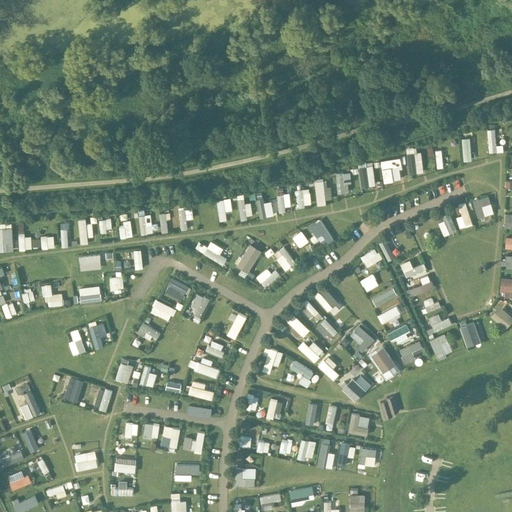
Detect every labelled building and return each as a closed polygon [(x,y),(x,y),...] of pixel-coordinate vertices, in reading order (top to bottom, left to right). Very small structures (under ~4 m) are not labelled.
[(488,129),(489,152),(497,152),(495,129),(488,129)] [(462,137),(464,160),(472,159),(470,137),(462,137)] [(437,167),(444,167),(441,148),(435,149),(437,167)] [(407,153),(409,173),(417,172),(415,152),(407,153)] [(381,159),(383,180),(403,178),(400,157),(381,159)] [(359,167),(361,187),(369,186),(367,165),(359,167)] [(336,172),(338,193),(346,192),(343,172),(336,172)] [(317,179),(318,204),(326,204),(326,198),(332,198),(332,186),(327,186),(326,179),(317,179)] [(277,195),(279,212),(285,211),(283,194),(277,195)] [(473,201),(478,217),(485,215),(482,206),(491,203),(489,196),(473,201)] [(238,199),(241,220),(247,219),(244,198),(238,199)] [(273,215),(272,200),(265,201),(264,198),(258,198),(260,217),(273,215)] [(223,199),(217,200),(220,220),(227,219),(223,199)] [(462,215),(457,217),(460,227),(473,224),(466,201),(459,203),(462,215)] [(178,206),(181,230),(188,229),(185,205),(178,206)] [(139,216),(141,234),(147,233),(144,209),(138,210),(138,211),(134,212),(135,217),(139,216)] [(441,214),(443,220),(439,221),(444,235),(457,230),(449,211),(441,214)] [(159,213),(162,232),(168,232),(166,212),(159,213)] [(79,219),(81,242),(88,242),(86,218),(79,219)] [(321,218),(310,226),(324,246),(335,238),(321,218)] [(121,238),(134,235),(130,220),(118,223),(121,238)] [(71,226),(61,227),(62,246),(78,245),(78,239),(71,239),(71,226)] [(0,228),(0,245),(0,251),(7,251),(7,243),(13,243),(12,228),(0,228)] [(302,230),(293,236),(300,247),(309,240),(302,230)] [(394,231),(394,239),(412,238),(412,231),(394,231)] [(19,248),(55,247),(54,235),(25,236),(25,232),(18,233),(19,248)] [(386,238),(379,242),(389,260),(395,256),(386,238)] [(249,243),(236,265),(247,272),(261,250),(249,243)] [(283,246),(278,250),(290,266),(295,262),(283,246)] [(208,247),(205,253),(224,265),(228,259),(208,247)] [(367,266),(382,257),(376,247),(361,255),(367,266)] [(135,249),(136,268),(144,268),(142,249),(135,249)] [(81,262),(101,260),(101,254),(80,256),(81,262)] [(425,262),(413,266),(411,259),(401,262),(406,278),(427,271),(425,262)] [(277,269),(271,272),(268,267),(257,275),(264,286),(281,276),(277,269)] [(366,290),(379,284),(374,273),(361,279),(366,290)] [(407,282),(412,295),(434,286),(429,274),(407,282)] [(123,289),(124,276),(111,276),(110,288),(123,289)] [(173,277),(169,284),(186,293),(190,286),(173,277)] [(511,278),(501,277),(500,291),(511,292),(511,278)] [(52,283),(44,284),(45,306),(64,305),(63,292),(52,293),(52,283)] [(315,293),(332,315),(343,306),(325,285),(315,293)] [(376,305),(397,293),(393,286),(372,297),(376,305)] [(32,288),(22,291),(25,301),(35,299),(32,288)] [(81,296),(82,302),(102,300),(101,293),(81,296)] [(198,309),(195,314),(200,317),(211,299),(205,296),(204,297),(198,294),(191,306),(198,309)] [(316,322),(322,316),(307,298),(301,304),(316,322)] [(157,299),(154,305),(173,315),(177,309),(157,299)] [(3,304),(6,317),(16,314),(13,302),(3,304)] [(511,321),(511,316),(497,303),(492,309),(495,311),(490,316),(506,329),(511,321)] [(379,315),(383,321),(400,312),(397,305),(379,315)] [(227,334),(235,338),(247,316),(239,311),(227,334)] [(291,328),(300,338),(310,329),(293,311),(286,318),(293,326),(291,328)] [(46,318),(41,320),(46,339),(59,336),(53,314),(45,316),(46,318)] [(432,325),(435,331),(452,324),(449,317),(432,325)] [(321,322),(333,335),(338,331),(325,318),(321,322)] [(391,339),(414,327),(410,320),(387,332),(391,339)] [(144,322),(140,327),(158,338),(161,333),(144,322)] [(481,342),(474,322),(466,324),(461,326),(460,326),(467,347),(481,342)] [(90,327),(96,348),(103,346),(97,325),(90,327)] [(375,339),(359,325),(354,330),(364,339),(357,347),(362,352),(369,344),(370,344),(375,339)] [(67,332),(74,354),(86,350),(78,328),(67,332)] [(429,340),(436,355),(443,351),(440,343),(447,339),(444,333),(429,340)] [(309,345),(304,340),(298,346),(315,362),(328,348),(321,341),(318,344),(314,340),(309,345)] [(419,340),(399,348),(402,355),(422,346),(419,340)] [(225,352),(209,345),(206,350),(222,357),(225,352)] [(270,346),(262,371),(269,373),(278,349),(270,346)] [(383,373),(396,364),(391,357),(391,358),(383,347),(371,355),(383,373)] [(333,367),(337,363),(328,354),(318,364),(334,379),(340,373),(333,367)] [(294,359),(290,366),(309,379),(313,372),(294,359)] [(221,369),(198,361),(195,369),(218,378),(221,369)] [(127,365),(122,363),(116,379),(122,381),(127,365)] [(146,365),(140,383),(146,385),(152,366),(146,365)] [(64,398),(70,400),(77,378),(71,377),(64,398)] [(77,378),(70,400),(78,402),(84,381),(77,378)] [(366,390),(352,378),(342,389),(355,401),(366,390)] [(180,391),(182,382),(168,380),(166,389),(180,391)] [(40,413),(31,388),(25,391),(23,386),(16,389),(19,396),(24,394),(27,402),(20,404),(25,418),(40,413)] [(191,386),(189,394),(213,400),(215,392),(191,386)] [(106,388),(99,409),(106,411),(113,390),(106,388)] [(248,393),(243,409),(250,410),(254,395),(248,393)] [(385,418),(392,416),(391,413),(398,411),(394,395),(386,397),(387,400),(380,402),(385,418)] [(267,416),(273,417),(276,401),(271,399),(267,416)] [(308,402),(307,423),(315,424),(317,402),(308,402)] [(330,405),(326,423),(333,424),(337,407),(330,405)] [(348,432),(367,436),(369,427),(358,425),(360,414),(351,413),(349,423),(347,423),(345,431),(348,432)] [(148,421),(145,435),(158,437),(160,423),(148,421)] [(127,422),(125,437),(132,438),(134,422),(127,422)] [(174,427),(170,445),(178,446),(181,429),(174,427)] [(31,451),(39,447),(30,428),(22,432),(31,451)] [(206,431),(199,430),(195,452),(202,454),(206,431)] [(240,435),(239,445),(251,447),(252,436),(240,435)] [(333,467),(334,452),(329,451),(330,438),(321,437),(318,466),(333,467)] [(282,439),(279,452),(285,454),(288,440),(282,439)] [(302,439),(297,458),(304,460),(309,441),(302,439)] [(259,440),(256,451),(262,452),(264,441),(259,440)] [(342,442),(337,464),(345,465),(349,443),(342,442)] [(376,449),(361,447),(359,454),(360,454),(359,463),(365,464),(367,456),(375,457),(376,449)] [(0,461),(0,463),(2,467),(18,460),(15,454),(0,461)] [(98,457),(75,462),(77,470),(100,465),(98,457)] [(43,459),(38,461),(45,474),(50,471),(43,459)] [(137,464),(117,462),(116,471),(136,473),(137,464)] [(200,473),(200,463),(176,463),(175,479),(192,479),(192,473),(200,473)] [(235,485),(255,486),(255,478),(242,477),(243,468),(236,468),(235,485)] [(242,477),(255,478),(255,468),(243,468),(242,477)] [(10,482),(13,490),(32,482),(29,474),(10,482)] [(134,494),(134,487),(128,487),(128,480),(118,480),(119,486),(111,487),(111,495),(134,494)] [(68,482),(46,489),(48,495),(57,493),(58,497),(67,494),(65,487),(69,486),(68,482)] [(311,486),(288,490),(289,498),(313,494),(311,486)] [(88,493),(81,495),(83,503),(90,502),(88,493)] [(281,500),(279,493),(259,496),(261,503),(281,500)] [(13,503),(17,511),(39,503),(35,494),(13,503)] [(350,494),(350,511),(358,511),(358,509),(364,509),(364,501),(358,501),(359,494),(350,494)] [(172,501),(172,511),(181,511),(181,501),(172,501)]
